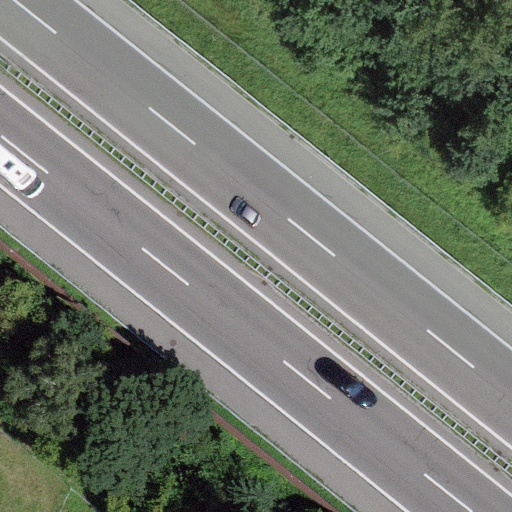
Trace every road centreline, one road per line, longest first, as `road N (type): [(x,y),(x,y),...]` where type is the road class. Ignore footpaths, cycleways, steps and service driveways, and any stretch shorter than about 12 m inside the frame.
road 1 (motorway): [(511,395),(17,0)]
road 2 (motorway): [(0,137),(469,511)]
